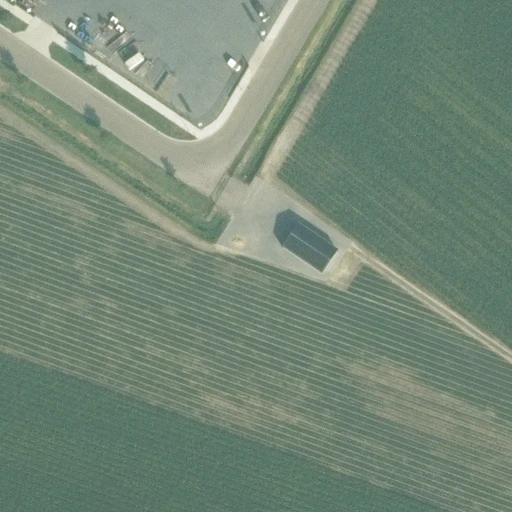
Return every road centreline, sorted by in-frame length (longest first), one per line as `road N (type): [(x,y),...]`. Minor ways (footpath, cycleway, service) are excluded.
road 1 (unclassified): [(201,181),(0,43)]
road 2 (unclassified): [(311,0),(201,181)]
